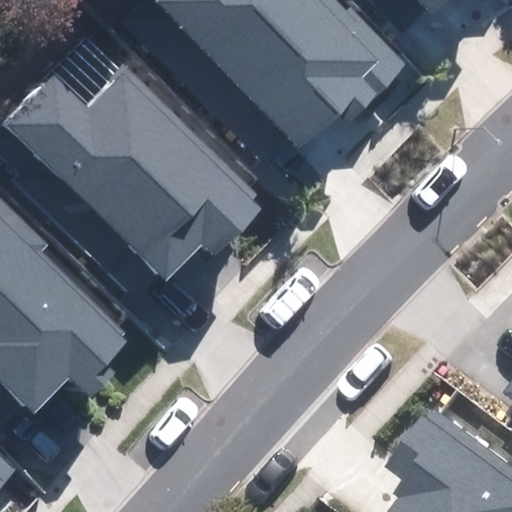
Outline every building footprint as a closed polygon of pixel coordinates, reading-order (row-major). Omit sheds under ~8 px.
[(162,0),(301,146),(338,111),(345,119),(402,65),(340,0),(162,0)] [(406,0),(429,23),(451,0),(469,0),(477,7),(484,0),(406,0)] [(58,82),(0,139),(0,164),(135,299),(160,274),(165,279),(203,241),(215,252),(262,206),(127,72),(87,112),(58,82)] [(0,416),(4,420),(25,399),(34,408),(70,373),(83,387),(127,343),(37,254),(45,247),(0,202),(0,416)] [(511,511),(511,467),(429,411),(390,467),(411,481),(389,511),(511,511)] [(0,486),(14,472),(0,457),(0,486)]
